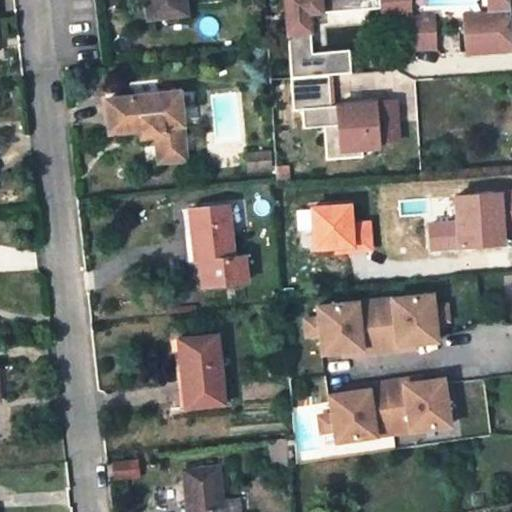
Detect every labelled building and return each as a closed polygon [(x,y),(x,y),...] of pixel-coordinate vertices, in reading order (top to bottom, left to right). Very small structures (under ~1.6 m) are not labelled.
[(149,0),(152,17),(152,18),(184,14),(182,0),(149,0)] [(363,0),(282,0),(287,77),(326,74),(328,74),(327,51),(304,52),(302,13),(364,9),(363,0)] [(373,0),(363,0),(364,9),(374,8),(373,0)] [(403,0),(373,0),(374,8),(375,19),(404,17),(403,0)] [(511,50),(508,0),(486,0),(487,13),(463,15),(465,54),(511,50)] [(427,15),(404,17),(406,49),(429,47),(427,15)] [(347,49),(327,51),(328,74),(348,72),(347,49)] [(326,74),(287,77),(289,109),(298,108),(300,127),(320,126),(322,159),(358,156),(358,148),(374,147),(374,142),(394,141),(392,101),(327,105),(326,74)] [(176,91),(105,100),(109,132),(138,129),(139,137),(154,136),(157,162),(185,159),(176,91)] [(245,153),(246,170),(265,168),(264,151),(245,153)] [(232,257),(227,206),(188,210),(190,230),(196,229),(199,260),(202,286),(246,281),(243,255),(232,257)] [(196,229),(190,230),(194,261),(199,260),(196,229)] [(372,301),(377,361),(396,360),(395,346),(412,344),(434,342),(432,323),(430,307),(429,295),(372,301)] [(372,301),(314,306),(315,318),(317,334),(318,353),(340,351),(357,350),(359,363),(377,361),(372,301)] [(430,307),(432,323),(445,322),(444,306),(430,307)] [(303,335),(317,334),(315,318),(302,319),(303,335)] [(223,403),(216,334),(177,339),(181,382),(188,381),(191,406),(223,403)] [(395,346),(396,360),(413,358),(412,344),(395,346)] [(341,365),(359,363),(357,350),(340,351),(341,365)] [(384,383),(392,434),(448,426),(441,379),(420,382),(403,385),(403,380),(384,383)] [(188,381),(181,382),(184,407),(191,406),(188,381)] [(333,443),(392,434),(384,383),(365,386),(365,391),(350,393),(326,397),(329,415),(331,432),(333,443)] [(319,433),(331,432),(329,415),(316,417),(319,433)] [(239,511),(238,498),(222,500),(218,466),(181,470),(186,511),(239,511)]
